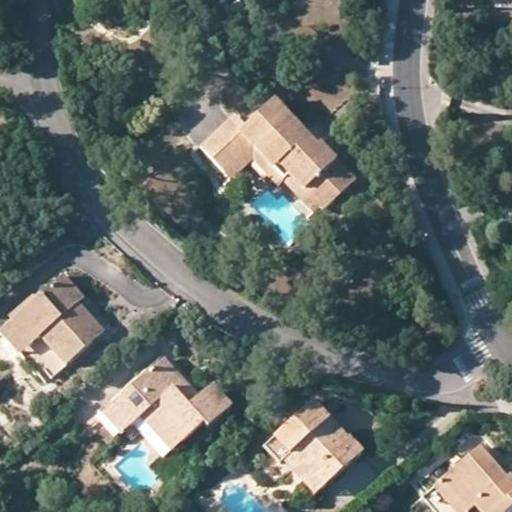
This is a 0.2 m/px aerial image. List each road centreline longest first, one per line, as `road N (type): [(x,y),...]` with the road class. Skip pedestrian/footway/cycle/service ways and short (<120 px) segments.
road 1 (residential): [(506,348),(433,378),(379,372),(246,320),(176,276),(91,199),(41,95)]
road 2 (residential): [(412,0),(407,69),(415,130),(452,240),(506,348)]
